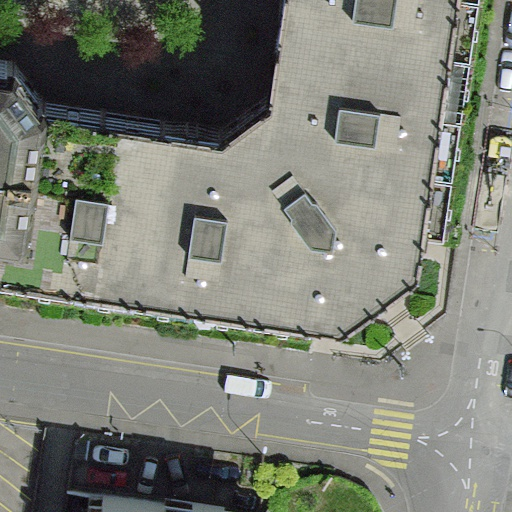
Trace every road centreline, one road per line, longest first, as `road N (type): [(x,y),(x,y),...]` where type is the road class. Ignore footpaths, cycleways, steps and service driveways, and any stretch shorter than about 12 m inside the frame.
road 1 (residential): [(0,365),(471,451)]
road 2 (residential): [(511,182),(471,451)]
